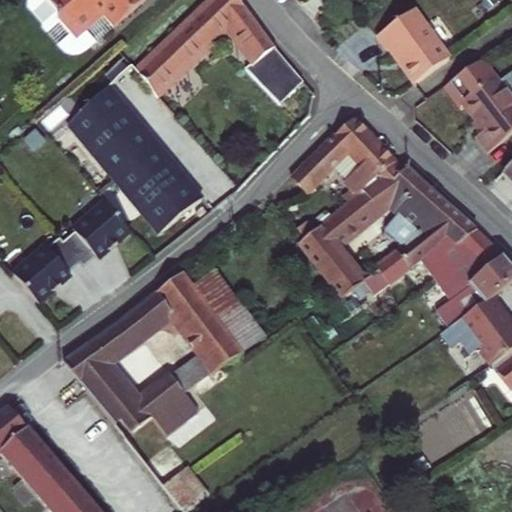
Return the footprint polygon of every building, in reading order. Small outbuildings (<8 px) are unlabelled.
[(30,0),(30,6),(47,26),(43,29),(67,57),(81,58),(115,29),(104,16),(94,25),(88,25),(72,39),(57,21),(61,18),(45,0),(30,0)] [(45,0),(61,18),(57,21),(72,39),(88,25),(94,25),(104,16),(115,29),(149,0),(45,0)] [(260,29),(238,0),(218,0),(140,73),(163,100),(173,92),(167,85),(228,27),(257,64),(274,49),(260,29)] [(408,86),(445,61),(412,11),(374,37),(383,51),(384,50),(387,55),(408,86)] [(511,82),(508,77),(494,87),(509,110),(511,108),(511,82)] [(494,87),(490,82),(455,106),(469,126),(476,136),(467,141),(479,158),(511,135),(511,108),(509,110),(494,87)] [(145,124),(112,87),(71,126),(165,233),(207,196),(145,124)] [(351,130),(298,175),(314,193),(340,169),(350,185),(344,190),(352,201),(388,173),(376,152),(363,132),(351,130)] [(511,161),(500,174),(511,185),(511,161)] [(439,205),(401,174),(394,180),(388,173),(352,201),(291,247),(328,301),(353,283),(330,255),(385,211),(393,220),(379,235),(397,250),(427,227),(453,248),(474,234),(439,205)] [(78,233),(81,237),(103,260),(106,263),(118,251),(137,233),(110,204),(78,233)] [(483,242),(474,234),(453,248),(427,227),(397,250),(353,283),(364,298),(414,259),(429,280),(483,242)] [(81,237),(69,248),(84,264),(91,271),(103,260),(81,237)] [(63,241),(50,254),(71,276),(84,264),(69,248),(63,241)] [(511,273),(498,258),(483,242),(429,280),(444,300),(429,310),(442,330),(478,307),(479,308),(487,302),(511,282),(511,273)] [(46,250),(17,278),(44,307),(69,284),(74,279),(71,276),(50,254),(46,250)] [(173,278),(127,312),(146,336),(163,322),(194,362),(207,381),(235,360),(207,323),(173,278)] [(511,332),(487,302),(479,308),(478,307),(442,330),(434,336),(443,349),(454,342),(463,354),(472,348),(486,366),(487,365),(511,348),(511,332)] [(227,308),(207,323),(235,360),(255,345),(227,308)] [(120,318),(116,321),(134,345),(146,336),(127,312),(120,318)] [(116,321),(57,364),(69,379),(112,437),(119,432),(124,440),(143,425),(158,445),(191,421),(177,404),(163,385),(162,383),(127,409),(98,370),(134,345),(116,321)] [(511,355),(511,348),(487,365),(490,370),(511,355)] [(511,355),(490,370),(505,389),(511,383),(511,355)] [(207,381),(194,362),(163,385),(177,404),(207,381)] [(410,431),(424,463),(490,432),(475,401),(410,431)] [(87,511),(1,410),(0,410),(0,464),(40,511),(87,511)] [(178,473),(153,492),(168,511),(183,511),(186,510),(199,501),(178,473)]
